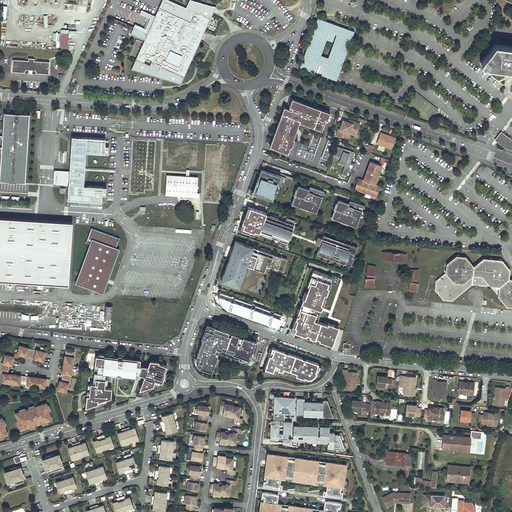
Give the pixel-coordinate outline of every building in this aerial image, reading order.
[(135,24),(131,33),(144,40),(131,70),(147,75),(181,84),(200,41),(202,36),(216,8),(192,0),(190,0),(187,8),(168,0),(163,0),(156,16),(142,10),(140,14),(150,18),(146,28),(135,24)] [(353,32),(317,18),(299,67),(313,73),(316,64),(321,66),(318,73),(321,74),(320,75),(335,81),(353,32)] [(68,49),(68,37),(77,38),(77,31),(60,30),(60,45),(54,45),(54,48),(68,49)] [(511,45),(496,44),(481,63),(483,67),(509,70),(511,70),(511,45)] [(27,60),(12,59),(11,71),(23,72),(25,70),(25,69),(28,69),(29,67),(31,67),(31,69),(35,69),(35,70),(37,73),(48,73),(49,61),(33,61),(33,58),(27,58),(27,60)] [(71,81),(69,86),(75,89),(77,84),(75,83),(71,81)] [(407,103),(430,121),(438,110),(416,93),(407,103)] [(284,107),(283,108),(288,110),(288,109),(292,98),(290,97),(286,107),(284,106),(284,107)] [(288,110),(283,108),(270,145),(288,152),(297,129),(299,122),(300,119),(305,121),(304,123),(322,130),(325,120),(328,111),(292,98),(288,109),(288,110)] [(29,115),(3,113),(2,138),(1,147),(0,146),(0,151),(1,151),(0,164),(0,180),(24,182),(29,115)] [(348,121),(342,119),(339,128),(338,130),(349,134),(353,123),(348,121)] [(353,123),(349,134),(356,136),(360,123),(349,119),(348,121),(353,123)] [(338,130),(339,128),(337,128),(335,134),(347,139),(349,134),(338,130)] [(502,132),(501,131),(494,140),(496,141),(497,142),(504,133),(502,132)] [(380,133),(377,143),(392,149),(395,138),(380,133)] [(511,139),(504,133),(497,142),(505,148),(511,150),(511,139)] [(69,173),(68,184),(67,198),(105,200),(106,185),(83,184),(85,151),(111,153),(112,145),(108,145),(109,138),(71,136),(69,170),(69,173)] [(132,140),(131,166),(155,167),(156,142),(132,140)] [(198,144),(169,142),(167,165),(182,166),(182,170),(189,170),(190,167),(196,167),(198,144)] [(229,146),(206,144),(203,201),(218,201),(219,187),(227,187),(229,146)] [(354,152),(336,146),(332,156),(340,159),(338,162),(344,164),(341,174),(346,176),(350,165),(353,166),(354,164),(351,162),(354,152)] [(370,161),(363,180),(375,184),(381,165),(370,161)] [(154,191),(155,167),(131,166),(129,193),(145,194),(145,190),(154,191)] [(260,169),(252,192),(272,199),(281,176),(260,169)] [(69,170),(54,170),(53,183),(55,183),(56,172),(69,173),(69,170)] [(68,184),(69,173),(56,172),(55,183),(68,184)] [(198,177),(166,175),(165,196),(196,197),(198,177)] [(380,186),(358,178),(354,189),(376,196),(380,186)] [(297,184),(291,201),(316,210),(323,189),(309,184),(308,188),(297,184)] [(337,198),(330,215),(355,225),(364,204),(349,198),(348,202),(337,198)] [(248,206),(239,231),(249,234),(250,231),(259,234),(259,233),(278,240),(277,244),(286,247),(294,225),(293,224),(294,220),(287,217),(285,221),(266,214),(266,213),(248,206)] [(72,221),(0,216),(0,281),(68,285),(72,221)] [(119,238),(92,228),(87,241),(90,242),(75,283),(103,293),(119,249),(116,248),(119,238)] [(350,264),(356,247),(324,234),(323,237),(318,235),(316,241),(322,243),(318,253),(350,264)] [(253,246),(235,240),(220,281),(239,288),(247,265),(253,246)] [(287,258),(253,246),(247,265),(265,273),(267,265),(283,271),(287,258)] [(382,252),(382,260),(393,260),(404,262),(406,254),(397,252),(397,253),(390,252),(391,251),(382,252)] [(435,280),(434,289),(443,299),(452,300),(471,284),(498,287),(498,296),(506,306),(511,306),(511,278),(509,278),(510,269),(501,259),(483,257),(473,265),(465,256),(456,255),(446,263),(446,272),(435,280)] [(376,266),(367,264),(365,275),(365,287),(374,287),(374,277),(376,266)] [(335,275),(331,274),(313,268),(310,276),(314,277),(312,282),(310,281),(309,286),(307,292),(304,298),(303,298),(299,308),(301,308),(298,315),(297,315),(291,330),(298,333),(299,331),(306,334),(310,335),(309,337),(315,339),(315,337),(319,338),(319,340),(332,345),(338,328),(333,326),(333,324),(328,323),(327,324),(324,323),(317,321),(314,319),(316,312),(319,313),(323,304),(321,304),(322,300),(324,294),(326,294),(329,287),(327,286),(329,282),(332,283),(335,275)] [(419,270),(410,270),(410,280),(408,290),(413,291),(414,289),(417,289),(418,282),(417,282),(418,278),(419,278),(419,270)] [(331,274),(335,275),(332,283),(329,282),(327,286),(329,287),(330,288),(331,286),(335,287),(339,276),(331,273),(331,274)] [(218,308),(248,317),(250,310),(220,301),(218,308)] [(255,301),(252,307),(270,314),(273,308),(255,301)] [(86,327),(108,327),(109,317),(104,317),(105,310),(102,310),(102,316),(93,315),(93,317),(86,317),(86,327)] [(71,327),(81,328),(82,316),(72,315),(71,327)] [(208,330),(206,329),(204,334),(207,335),(206,338),(203,337),(197,354),(200,355),(197,361),(201,362),(199,367),(211,371),(216,356),(214,355),(216,347),(219,348),(220,349),(221,345),(233,349),(232,353),(236,355),(236,354),(242,356),(249,359),(250,356),(252,351),(251,351),(252,348),(253,348),(255,341),(242,336),(242,337),(238,335),(239,335),(231,332),(230,335),(227,335),(229,331),(214,326),(214,328),(209,326),(208,330)] [(29,347),(20,345),(17,354),(26,357),(27,356),(29,348),(29,347)] [(272,347),(265,367),(273,370),(274,367),(282,370),(283,367),(296,372),(295,374),(299,376),(304,377),(304,376),(306,377),(309,378),(311,377),(312,376),(314,374),(316,372),(316,371),(315,371),(318,364),(318,363),(272,347)] [(35,358),(37,350),(29,348),(27,356),(35,358)] [(47,351),(37,349),(37,350),(35,358),(34,359),(44,361),(47,351)] [(13,357),(4,355),(2,364),(9,365),(12,365),(13,357)] [(97,403),(106,401),(106,398),(111,396),(111,387),(104,386),(105,376),(106,372),(130,375),(130,376),(137,377),(138,374),(138,373),(145,375),(143,378),(140,389),(157,383),(158,380),(161,381),(167,365),(158,362),(157,364),(149,361),(148,365),(141,365),(140,364),(140,360),(96,355),(95,363),(94,375),(92,384),(90,384),(88,384),(87,394),(85,406),(97,402),(97,403)] [(65,356),(63,364),(73,365),(74,357),(65,356)] [(9,365),(2,364),(1,364),(0,368),(0,372),(3,373),(8,374),(9,365)] [(73,365),(63,364),(62,373),(62,375),(71,376),(71,375),(73,365)] [(304,377),(299,376),(300,379),(308,379),(310,378),(312,377),(314,376),(315,375),(316,373),(321,365),(318,364),(315,371),(316,371),(316,372),(314,374),(312,376),(311,377),(309,378),(306,377),(304,376),(304,377)] [(347,369),(343,368),(342,377),(346,377),(345,381),(344,388),(355,390),(355,384),(356,382),(357,372),(347,371),(347,369)] [(12,374),(8,374),(3,373),(2,382),(11,383),(12,374)] [(21,375),(12,374),(11,383),(20,384),(21,375)] [(28,376),(21,375),(20,384),(27,385),(28,376)] [(71,376),(62,375),(61,381),(68,383),(69,383),(71,376)] [(405,376),(401,375),(400,384),(404,384),(403,387),(403,395),(413,396),(413,391),(414,388),(415,378),(405,377),(405,376)] [(37,377),(28,376),(27,385),(36,386),(37,377)] [(387,377),(376,376),(375,386),(390,387),(391,379),(386,379),(387,377)] [(46,379),(46,378),(37,377),(36,386),(45,388),(45,387),(46,379)] [(436,380),(432,379),(431,387),(435,388),(435,391),(434,399),(444,400),(444,395),(445,392),(445,382),(436,381),(436,380)] [(61,381),(59,380),(57,389),(66,392),(68,383),(61,381)] [(467,382),(459,382),(458,393),(473,395),(474,383),(470,383),(469,384),(467,384),(467,382)] [(504,389),(494,388),(493,398),(492,405),(502,406),(503,399),(503,395),(507,396),(508,388),(504,387),(504,389)] [(295,396),(274,395),(273,417),(283,418),(284,412),(294,412),(295,396)] [(303,398),(296,397),(296,414),(302,414),(302,416),(333,416),(327,399),(323,399),(323,401),(303,400),(303,398)] [(361,401),(351,400),(349,410),(364,412),(365,404),(361,403),(361,401)] [(225,401),(221,401),(220,409),(224,409),(223,415),(227,415),(228,414),(231,414),(231,416),(235,416),(234,421),(242,422),(243,418),(239,418),(240,406),(232,405),(232,404),(225,403),(225,401)] [(383,402),(375,401),(374,413),(389,415),(390,403),(385,402),(385,404),(383,403),(383,402)] [(47,405),(46,403),(34,407),(35,410),(33,410),(33,409),(31,410),(30,408),(29,408),(22,411),(20,412),(15,413),(19,424),(20,426),(21,430),(32,426),(35,425),(44,422),(47,421),(51,419),(48,408),(47,405)] [(416,405),(405,404),(404,414),(419,416),(420,408),(416,407),(416,405)] [(198,405),(197,413),(199,413),(198,417),(206,418),(207,414),(208,414),(209,410),(208,410),(208,406),(198,405)] [(436,407),(428,406),(426,418),(442,420),(443,408),(439,407),(438,409),(436,408),(436,407)] [(470,411),(459,410),(458,420),(473,422),(474,413),(470,413),(470,411)] [(491,413),(483,412),(481,424),(497,426),(498,414),(493,414),(493,415),(491,414),(491,413)] [(175,421),(172,413),(162,416),(163,421),(160,422),(161,426),(175,421)] [(198,421),(196,421),(195,429),(205,430),(205,426),(207,427),(207,422),(206,422),(206,418),(198,417),(198,421)] [(291,420),(270,420),(270,440),(282,441),(282,443),(290,444),(290,438),(287,437),(287,434),(290,434),(291,420)] [(177,430),(175,421),(161,426),(163,429),(165,429),(167,433),(177,430)] [(345,449),(339,434),(333,434),(333,431),(329,431),(329,425),(292,423),(291,441),(327,442),(327,448),(345,449)] [(130,441),(139,438),(135,428),(130,430),(129,427),(125,428),(130,441)] [(232,432),(228,432),(228,433),(225,433),(225,432),(220,431),(220,432),(217,431),(216,440),(220,440),(219,443),(227,444),(227,442),(235,443),(237,432),(240,433),(241,428),(233,427),(232,432)] [(121,444),(130,441),(125,428),(121,429),(122,432),(118,434),(121,444)] [(105,448),(114,445),(110,435),(106,437),(105,434),(101,435),(105,448)] [(96,451),(105,448),(101,435),(97,437),(98,439),(93,441),(96,451)] [(194,435),(193,443),(195,443),(194,447),(202,448),(203,444),(204,444),(205,440),(204,440),(204,436),(194,435)] [(456,436),(445,435),(443,449),(451,450),(451,448),(464,449),(463,451),(470,452),(471,438),(463,437),(462,439),(456,438),(456,436)] [(172,450),(174,441),(162,440),(161,445),(158,444),(158,448),(172,450)] [(80,456),(89,453),(86,442),(81,444),(80,441),(76,443),(80,456)] [(72,459),(80,456),(76,443),(72,444),(73,447),(68,448),(72,459)] [(194,451),(192,451),(191,459),(201,460),(201,456),(203,457),(203,452),(202,452),(202,448),(194,447),(194,451)] [(171,459),(172,450),(158,448),(157,452),(160,453),(159,458),(171,459)] [(409,465),(410,454),(387,452),(386,463),(409,465)] [(303,458),(267,453),(265,470),(268,470),(266,481),(264,481),(263,485),(282,487),(282,485),(280,484),(281,476),(292,477),(292,479),(300,481),(300,478),(308,479),(308,482),(316,483),(316,480),(327,482),(327,484),(326,491),(323,490),(323,493),(342,496),(342,491),(340,491),(341,480),(344,480),(345,468),(341,467),(341,463),(333,462),(333,464),(318,462),(319,460),(310,459),(310,461),(302,460),(303,458)] [(62,468),(58,455),(43,460),(47,473),(62,468)] [(224,466),(224,467),(228,468),(227,473),(235,474),(235,470),(232,469),(233,458),(225,457),(226,456),(218,455),(217,457),(214,456),(212,465),(216,465),(216,466),(220,467),(220,465),(224,466)] [(137,466),(133,456),(124,459),(129,472),(133,471),(132,468),(137,466)] [(129,472),(124,459),(116,462),(119,472),(124,471),(125,474),(129,472)] [(170,475),(171,467),(159,465),(158,470),(156,470),(155,474),(170,475)] [(190,465),(189,473),(191,473),(190,477),(198,478),(199,474),(200,474),(201,470),(199,470),(200,466),(190,465)] [(458,466),(448,465),(446,481),(452,481),(452,478),(464,479),(464,482),(468,483),(469,467),(464,466),(464,467),(458,467),(458,466)] [(107,477),(103,466),(94,469),(99,482),(103,481),(102,478),(107,477)] [(20,467),(5,472),(10,486),(24,481),(20,467)] [(99,482),(94,469),(86,472),(89,482),(94,481),(95,484),(99,482)] [(169,485),(170,475),(155,474),(154,478),(157,478),(157,483),(169,485)] [(77,487),(73,476),(64,479),(69,492),(73,491),(72,488),(77,487)] [(190,481),(188,481),(187,489),(197,490),(197,486),(199,487),(199,482),(198,482),(198,478),(190,477),(190,481)] [(69,492),(64,479),(56,482),(59,492),(64,491),(65,494),(69,492)] [(225,484),(222,484),(221,485),(218,485),(218,484),(214,483),(214,484),(210,483),(209,492),(213,492),(213,495),(220,496),(220,494),(228,495),(230,484),(234,485),(234,480),(226,479),(225,484)] [(166,501),(167,492),(155,491),(154,496),(151,495),(151,499),(166,501)] [(279,494),(262,491),(262,496),(264,496),(262,507),(260,507),(259,511),(337,511),(338,506),(341,507),(341,502),(325,500),(323,511),(312,510),(313,508),(304,507),(304,509),(296,508),(297,506),(289,504),(288,507),(277,505),(279,494)] [(393,492),(382,497),(387,506),(395,502),(395,501),(396,501),(396,502),(409,503),(410,493),(393,492)] [(186,494),(185,502),(187,503),(186,507),(194,508),(195,504),(196,504),(197,500),(195,499),(196,496),(186,494)] [(434,511),(443,511),(445,495),(427,494),(426,496),(423,496),(423,503),(435,504),(434,511)] [(124,510),(133,507),(130,497),(125,498),(124,496),(120,497),(124,510)] [(115,511),(118,511),(124,510),(120,497),(116,498),(117,501),(112,502),(115,511)] [(474,511),(475,506),(471,501),(464,501),(464,499),(458,499),(458,497),(452,497),(451,509),(457,509),(457,511),(458,511),(474,511)] [(165,510),(166,501),(151,499),(150,503),(153,504),(153,509),(165,510)] [(434,511),(435,504),(423,503),(423,505),(433,506),(432,511),(434,511)]
